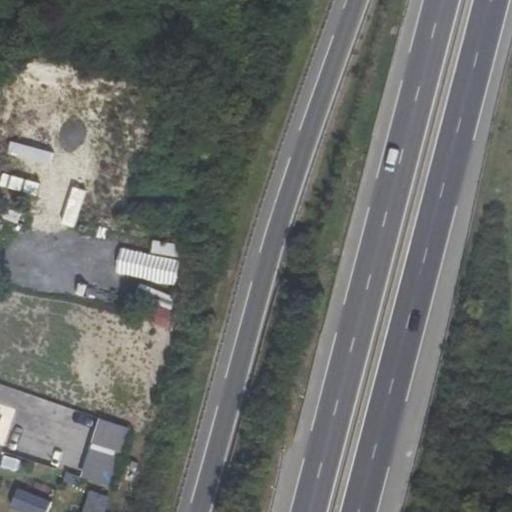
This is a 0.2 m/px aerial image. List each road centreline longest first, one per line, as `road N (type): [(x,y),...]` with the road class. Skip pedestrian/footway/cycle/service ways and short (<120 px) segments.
road 1 (primary): [(352,0),(235,329),(193,511)]
road 2 (primary): [(443,0),(309,511)]
road 3 (primary): [(359,511),(492,0)]
